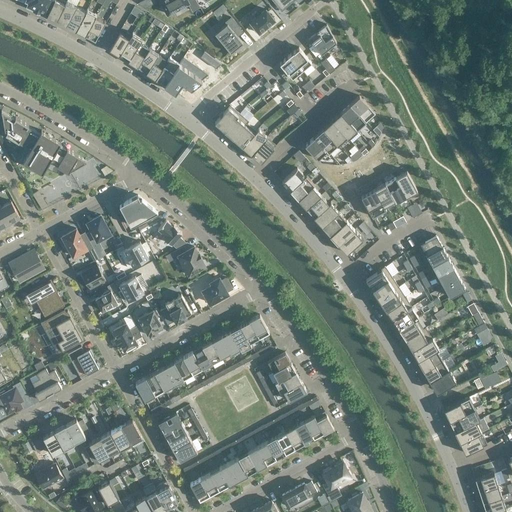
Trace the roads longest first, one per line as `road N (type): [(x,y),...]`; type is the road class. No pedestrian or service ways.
road 1 (residential): [(342,279),(394,354),(451,469)]
road 2 (residential): [(263,289),(360,434)]
road 3 (residential): [(114,370),(263,289)]
road 4 (residential): [(141,172),(263,289)]
road 5 (residential): [(185,118),(314,9)]
road 6 (residential): [(0,87),(141,172)]
road 7 (residential): [(114,370),(190,511)]
road 8 (residential): [(360,434),(221,511)]
road 9 (residential): [(114,370),(38,232)]
road 10 (residential): [(255,179),(356,83)]
road 11 (residential): [(255,179),(342,279)]
road 12 (residential): [(0,434),(114,370)]
